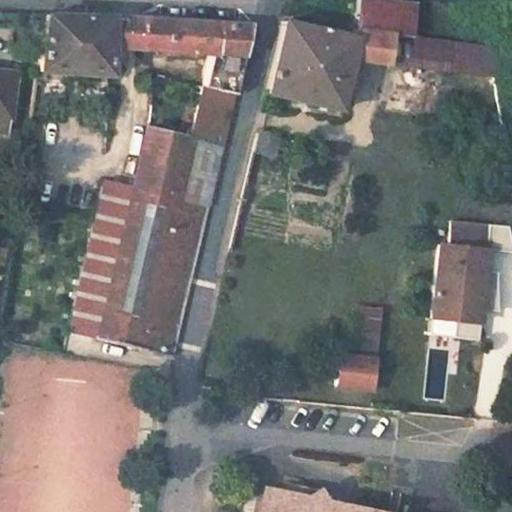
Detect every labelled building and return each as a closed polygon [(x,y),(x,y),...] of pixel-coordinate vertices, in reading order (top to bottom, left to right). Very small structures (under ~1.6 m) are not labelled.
[(367,0),(358,0),(355,26),(411,34),(415,6),(367,0)] [(44,15),(37,73),(108,76),(109,49),(111,15),(44,15)] [(102,179),(65,332),(171,358),(204,217),(250,24),(111,15),(109,49),(209,55),(188,138),(173,199),(129,187),(102,179)] [(282,21),(265,93),(336,110),(348,60),(353,39),(282,21)] [(353,39),(348,60),(386,65),(391,34),(354,30),(353,39)] [(391,34),(386,65),(494,79),(488,47),(391,34)] [(0,71),(0,120),(6,121),(13,74),(0,71)] [(144,127),(129,187),(173,199),(188,138),(144,127)] [(253,145),(251,154),(272,159),(278,135),(257,130),(253,145)] [(486,224),(448,220),(446,245),(436,244),(429,317),(478,322),(486,224)] [(345,345),(372,351),(382,309),(354,303),(345,345)] [(336,357),(333,387),(369,391),(371,361),(336,357)] [(259,507),(280,493),(263,488),(259,507)] [(367,511),(280,493),(259,507),(257,511),(367,511)]
